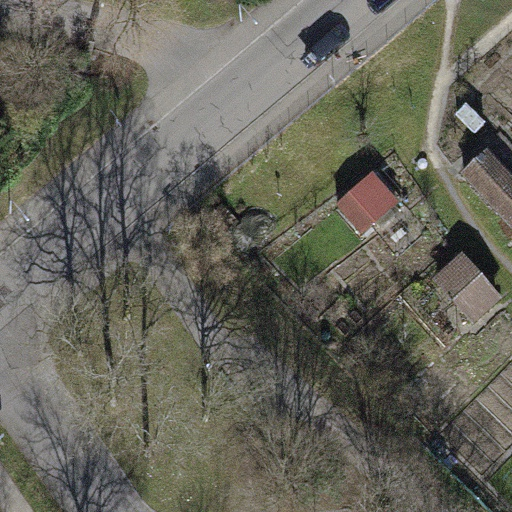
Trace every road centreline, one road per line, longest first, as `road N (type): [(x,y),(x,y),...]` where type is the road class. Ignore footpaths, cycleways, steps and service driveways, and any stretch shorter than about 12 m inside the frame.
road 1 (residential): [(350,0),(0,299)]
road 2 (track): [(424,511),(305,403),(216,342),(130,225)]
